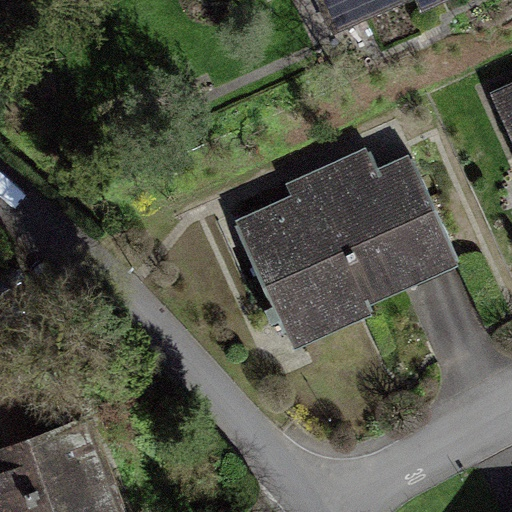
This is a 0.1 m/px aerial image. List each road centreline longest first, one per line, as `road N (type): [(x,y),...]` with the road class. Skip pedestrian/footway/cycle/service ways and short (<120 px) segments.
road 1 (residential): [(312,511),(205,379),(0,188)]
road 2 (residential): [(511,416),(347,511)]
